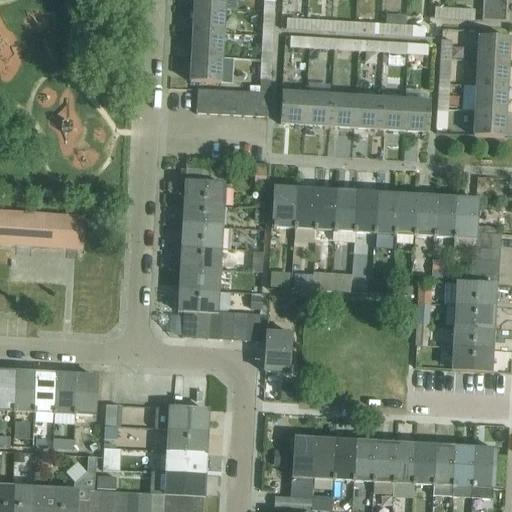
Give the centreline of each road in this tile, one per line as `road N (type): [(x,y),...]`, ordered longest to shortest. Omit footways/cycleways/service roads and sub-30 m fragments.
road 1 (residential): [(133,354),(150,0)]
road 2 (residential): [(236,511),(243,376),(225,361),(133,354)]
road 3 (residential): [(133,354),(0,346)]
